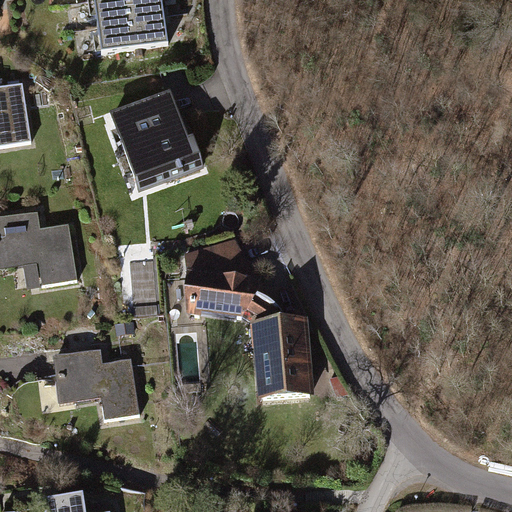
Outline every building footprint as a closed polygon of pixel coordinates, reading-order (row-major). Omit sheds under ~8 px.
[(161,0),(112,0),(93,3),(97,29),(164,19),(161,0)] [(164,19),(97,29),(102,56),(168,46),(164,19)] [(55,82),(43,74),(37,83),(49,91),(55,82)] [(0,148),(32,144),(23,86),(3,89),(2,84),(0,84),(0,148)] [(182,147),(164,99),(114,117),(142,191),(201,168),(192,143),(182,147)] [(78,283),(69,227),(49,230),(50,237),(41,238),(38,215),(0,221),(0,268),(42,262),(43,273),(40,273),(43,288),(78,283)] [(259,294),(234,242),(186,256),(191,317),(200,318),(202,314),(243,320),(253,327),(254,352),(260,352),(264,400),(309,397),(303,325),(285,328),(278,315),(254,300),(259,294)] [(132,324),(117,326),(118,336),(133,334),(132,324)] [(104,372),(101,352),(56,359),(59,384),(57,385),(60,406),(75,404),(75,402),(105,397),(107,407),(102,408),(105,422),(140,418),(132,362),(112,365),(113,371),(104,372)] [(45,511),(84,511),(83,499),(44,504),(45,511)]
